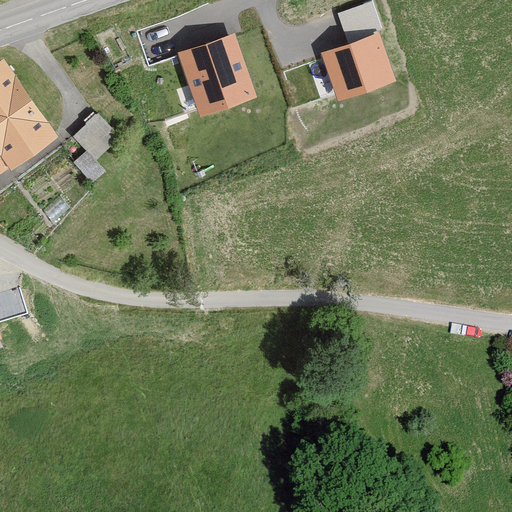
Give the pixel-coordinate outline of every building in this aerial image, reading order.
[(373,0),(338,12),(348,43),(379,32),(385,31),(374,0),(373,0)] [(348,43),(320,54),(338,103),(397,82),(379,32),(348,43)] [(235,33),(177,53),(200,117),(257,97),(235,33)] [(0,166),(50,133),(3,64),(0,65),(0,166)] [(119,137),(98,114),(74,137),(96,160),(119,137)]
